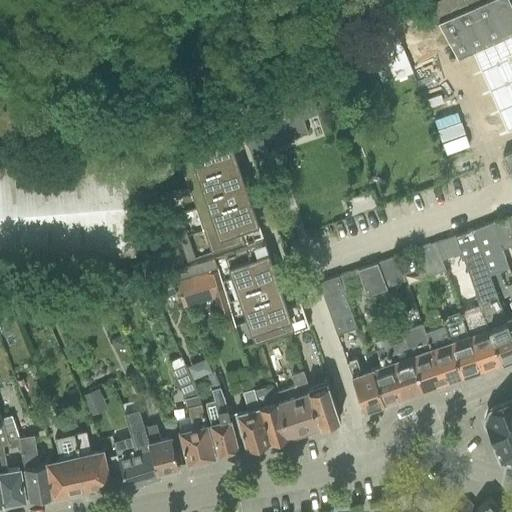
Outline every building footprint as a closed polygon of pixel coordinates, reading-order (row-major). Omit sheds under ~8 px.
[(442,0),(431,5),(432,9),(438,22),(438,23),(487,1),(486,0),(442,0)] [(489,0),(487,1),(438,23),(457,57),(511,33),(511,10),(511,9),(507,0),(489,0)] [(374,34),(379,46),(396,38),(391,26),(374,34)] [(511,34),(478,49),(511,130),(511,129),(511,34)] [(396,38),(379,46),(381,50),(382,52),(388,68),(394,81),(411,73),(396,38)] [(304,81),(235,105),(251,154),(290,140),(289,138),(305,133),(300,118),(315,113),(304,81)] [(233,121),(172,141),(211,253),(262,235),(262,234),(261,234),(247,194),(247,193),(228,199),(227,195),(245,189),(245,188),(231,148),(238,145),(238,146),(241,145),(241,144),(233,121)] [(129,153),(134,211),(156,209),(151,151),(129,153)] [(511,151),(502,155),(511,180),(511,151)] [(0,261),(129,250),(120,152),(0,163),(0,261)] [(179,214),(171,216),(175,227),(183,225),(179,214)] [(511,222),(509,216),(489,224),(499,247),(511,241),(511,222)] [(167,218),(161,220),(162,235),(171,232),(167,218)] [(489,224),(453,238),(479,304),(501,361),(511,356),(511,334),(506,320),(488,275),(506,268),(499,247),(489,224)] [(183,225),(175,227),(179,238),(187,236),(183,225)] [(171,232),(162,235),(162,243),(174,239),(171,232)] [(451,235),(433,241),(441,260),(458,253),(451,235)] [(187,236),(179,238),(183,249),(190,247),(187,236)] [(174,239),(162,243),(162,251),(176,246),(174,239)] [(264,241),(224,254),(254,342),(307,325),(299,301),(286,305),(264,241)] [(425,275),(444,268),(433,241),(415,248),(425,275)] [(176,246),(162,251),(162,259),(169,257),(179,253),(176,246)] [(190,247),(183,249),(186,260),(194,258),(190,247)] [(179,253),(169,257),(172,265),(182,262),(179,253)] [(396,256),(375,263),(384,287),(404,280),(396,256)] [(169,257),(162,259),(163,273),(173,270),(172,265),(169,257)] [(213,258),(201,262),(203,270),(216,267),(213,258)] [(375,261),(356,268),(366,293),(367,295),(385,288),(384,287),(375,263),(375,261)] [(201,262),(189,265),(191,274),(194,273),(203,270),(201,262)] [(189,265),(178,268),(180,277),(191,274),(189,265)] [(173,270),(163,273),(163,281),(169,278),(170,280),(180,277),(178,268),(173,270)] [(356,268),(337,274),(346,300),(366,293),(356,268)] [(217,270),(176,282),(183,308),(214,298),(216,307),(228,303),(217,270)] [(346,300),(337,274),(318,281),(337,334),(356,328),(346,300)] [(163,281),(148,288),(155,304),(176,294),(170,280),(169,278),(163,281)] [(479,304),(461,310),(480,366),(485,364),(486,367),(501,361),(479,304)] [(461,310),(441,318),(444,326),(462,375),(476,370),(475,367),(480,366),(461,310)] [(421,324),(402,331),(402,332),(403,336),(405,339),(422,389),(436,384),(436,381),(441,379),(425,332),(422,325),(421,324)] [(434,329),(425,332),(441,379),(446,377),(447,380),(461,375),(444,326),(434,329)] [(120,336),(110,340),(114,349),(124,345),(120,336)] [(395,343),(386,346),(402,393),(407,391),(408,394),(422,389),(405,339),(395,343)] [(381,364),(371,368),(383,403),(397,398),(396,395),(402,393),(386,346),(384,346),(375,349),(378,356),(381,364)] [(383,403),(371,368),(360,372),(355,357),(346,360),(363,409),(383,403)] [(187,462),(214,456),(198,394),(185,366),(174,371),(185,395),(193,427),(179,431),(187,462)] [(294,385),(273,391),(278,405),(277,405),(287,435),(321,424),(339,418),(327,383),(309,389),(302,371),(290,374),(294,385)] [(212,372),(205,374),(211,389),(219,387),(212,372)] [(271,384),(253,389),(268,440),(287,435),(277,405),(278,405),(273,391),(271,384)] [(214,400),(206,402),(219,454),(238,449),(230,417),(229,418),(223,396),(219,387),(211,389),(214,400)] [(268,440),(253,389),(253,387),(243,390),(248,408),(237,412),(246,447),(268,440)] [(98,389),(82,396),(87,406),(102,399),(98,389)] [(511,399),(489,409),(484,421),(500,460),(511,461),(511,399)] [(132,436),(113,442),(126,487),(158,477),(156,470),(142,426),(137,409),(124,413),(132,436)] [(1,421),(0,421),(0,502),(0,503),(25,499),(19,467),(6,470),(3,451),(1,445),(8,444),(9,447),(20,446),(18,437),(11,415),(0,419),(1,421)] [(154,423),(142,426),(156,470),(177,465),(170,436),(159,438),(154,423)] [(85,431),(73,434),(86,487),(108,482),(101,450),(89,452),(85,431)] [(54,460),(48,462),(53,494),(86,487),(73,434),(54,438),(59,459),(54,460)] [(33,435),(18,437),(20,446),(28,498),(53,494),(48,462),(38,464),(33,435)] [(504,511),(507,509),(498,499),(494,503),(489,497),(476,509),(468,501),(455,511),(504,511)]
